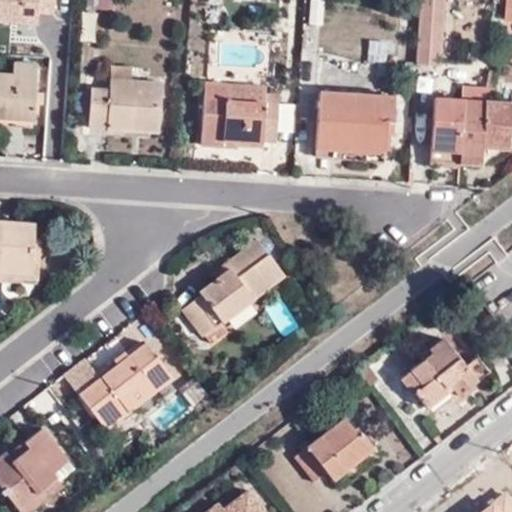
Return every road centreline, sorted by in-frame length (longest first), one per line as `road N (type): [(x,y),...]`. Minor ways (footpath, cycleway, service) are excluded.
road 1 (residential): [(0,377),(240,193)]
road 2 (residential): [(240,193),(0,175)]
road 3 (residential): [(395,205),(240,193)]
road 4 (residential): [(511,418),(391,511)]
